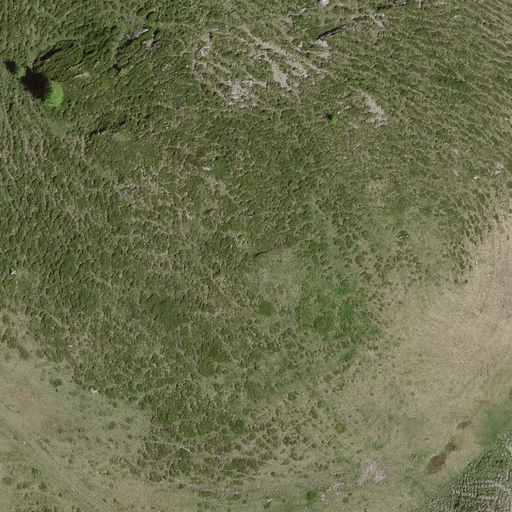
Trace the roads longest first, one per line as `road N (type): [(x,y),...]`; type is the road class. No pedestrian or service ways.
road 1 (track): [(511,461),(509,425),(469,407),(354,511)]
road 2 (track): [(96,511),(0,416)]
